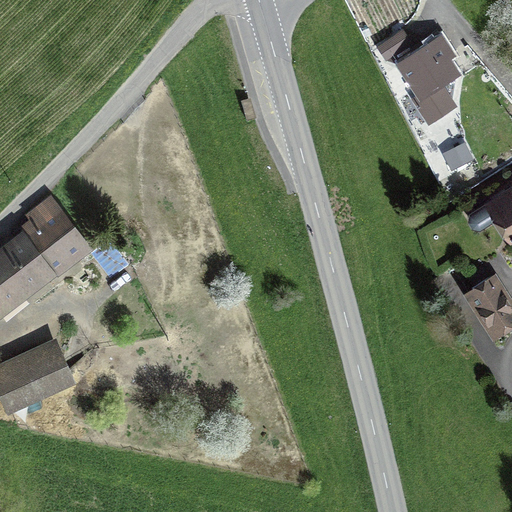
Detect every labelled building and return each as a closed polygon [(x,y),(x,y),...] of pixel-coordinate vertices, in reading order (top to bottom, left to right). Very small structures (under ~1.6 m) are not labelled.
[(384,61),(409,44),(401,32),(376,49),(384,61)] [(418,46),(411,50),(415,56),(398,66),(426,108),(441,98),(435,88),(455,75),(445,60),(450,56),(440,39),(422,51),(418,46)] [(239,101),(245,122),(252,120),(246,99),(239,101)] [(471,225),(478,227),(497,215),(509,235),(511,233),(511,187),(489,202),(487,200),(468,212),(466,219),(471,225)] [(0,308),(82,246),(46,199),(27,214),(37,229),(0,257),(0,308)] [(493,335),(511,322),(511,313),(489,277),(470,289),(473,294),(469,297),(493,335)] [(0,378),(0,392),(7,408),(69,380),(56,353),(0,378)]
